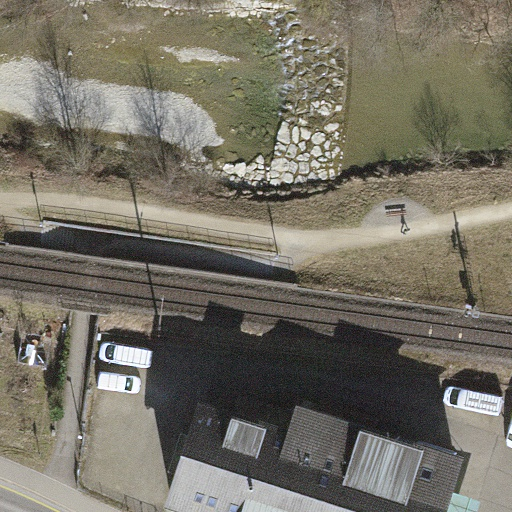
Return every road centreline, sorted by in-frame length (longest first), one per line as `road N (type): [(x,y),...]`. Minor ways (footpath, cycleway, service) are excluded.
road 1 (track): [(0,202),(89,204),(315,243)]
road 2 (track): [(315,243),(281,268),(94,244)]
road 3 (track): [(511,211),(315,243)]
